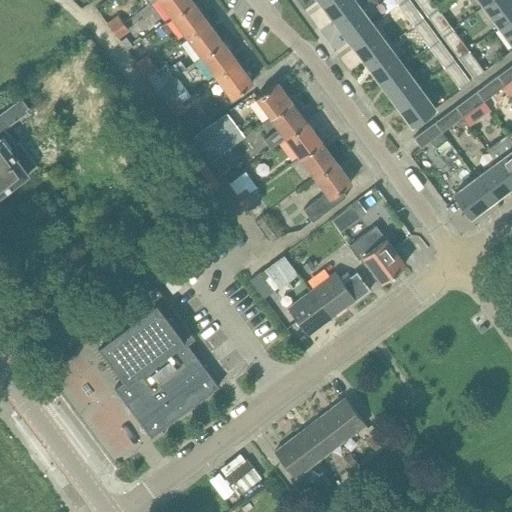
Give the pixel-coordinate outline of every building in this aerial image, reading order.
[(192,0),(160,0),(168,9),(173,16),(194,1),(192,0)] [(321,0),(335,19),(357,2),(355,0),(321,0)] [(387,20),(397,12),(388,0),(384,0),(376,6),(387,20)] [(414,26),(424,18),(410,0),(404,0),(398,5),(414,26)] [(415,0),(427,16),(437,8),(431,0),(415,0)] [(501,26),(511,18),(511,0),(492,0),(486,5),(501,26)] [(194,1),(173,16),(184,31),(188,36),(208,21),(204,16),(194,1)] [(351,40),(373,24),(357,2),(335,19),(351,40)] [(443,37),(453,29),(437,8),(427,16),(443,37)] [(107,22),(113,30),(124,22),(118,14),(107,22)] [(429,47),(440,39),(424,18),(414,26),(429,47)] [(511,40),(511,18),(501,26),(511,40)] [(188,36),(200,53),(202,56),(223,41),(221,38),(208,21),(188,36)] [(130,30),(124,22),(113,30),(119,38),(130,30)] [(366,61),(388,45),(373,24),(351,40),(366,61)] [(458,58),(469,50),(453,29),(443,37),(458,58)] [(445,68),(455,60),(440,39),(429,47),(445,68)] [(216,75),(217,76),(237,60),(223,41),(202,56),(216,75)] [(382,82),(404,66),(388,45),(366,61),(382,82)] [(474,79),(484,71),(479,65),(469,50),(458,58),(474,79)] [(142,70),(152,62),(147,55),(136,62),(142,70)] [(232,96),(237,93),(253,81),(237,60),(217,76),(232,96)] [(461,89),(471,81),(455,60),(445,68),(461,89)] [(176,75),(186,68),(180,61),(171,68),(176,75)] [(158,70),(152,62),(142,70),(148,78),(158,70)] [(511,65),(498,76),(504,85),(511,79),(511,65)] [(397,103),(419,87),(404,66),(382,82),(397,103)] [(172,80),(169,76),(154,87),(157,90),(171,109),(182,100),(182,101),(191,95),(176,77),(172,80)] [(498,76),(477,91),(483,100),(504,85),(498,76)] [(271,117),(292,101),(277,81),(256,96),(271,117)] [(413,124),(429,112),(434,108),(419,87),(397,103),(413,124)] [(477,91),(455,107),(462,116),(483,100),(477,91)] [(30,109),(21,97),(0,112),(0,192),(37,165),(19,141),(17,143),(5,127),(30,109)] [(188,110),(182,101),(182,100),(171,109),(177,117),(187,130),(202,119),(193,106),(188,110)] [(271,148),(286,136),(306,121),(292,101),(271,117),(279,128),(264,139),(271,148)] [(441,131),(462,116),(455,107),(434,122),(441,131)] [(301,156),(321,141),(306,121),(286,136),(301,156)] [(420,147),(436,135),(441,131),(434,122),(429,126),(413,138),(420,147)] [(210,162),(229,147),(212,124),(193,138),(210,162)] [(260,124),(245,125),(247,138),(261,137),(260,124)] [(508,135),(508,134),(487,149),(496,162),(497,162),(511,182),(511,139),(508,134),(508,135)] [(316,176),(336,161),(321,141),(301,156),(316,176)] [(351,182),(336,161),(316,176),(327,191),(304,208),(313,221),(347,196),(342,189),(351,182)] [(492,199),(511,184),(511,182),(497,162),(496,162),(476,178),(492,199)] [(209,192),(210,192),(221,184),(206,164),(195,173),(209,192)] [(240,202),(257,189),(245,172),(229,184),(237,194),(235,196),(240,202)] [(470,215),(492,199),(476,178),(454,193),(470,215)] [(245,210),(263,196),(257,189),(240,202),(245,210)] [(272,242),(283,233),(270,215),(267,212),(256,221),(261,227),(260,229),(269,242),(271,241),(272,242)] [(405,264),(376,225),(349,245),(359,258),(363,255),(370,265),(382,281),(405,264)] [(265,269),(252,279),(266,298),(279,288),(279,289),(298,274),(284,255),(265,269)] [(242,266),(227,275),(250,315),(265,307),(242,266)] [(331,317),(346,305),(354,299),(356,301),(370,290),(357,272),(343,282),(335,271),(311,289),(331,317)] [(173,275),(165,281),(173,292),(181,286),(173,275)] [(38,314),(67,295),(61,285),(32,304),(38,314)] [(177,414),(179,416),(219,385),(188,344),(195,338),(158,288),(93,337),(99,344),(98,345),(101,348),(107,356),(109,359),(110,359),(116,368),(118,371),(119,371),(125,380),(115,387),(117,390),(120,388),(153,432),(177,414)] [(331,317),(311,289),(287,306),(295,318),(307,334),(331,317)] [(272,312),(258,316),(260,328),(275,324),(272,312)] [(386,372),(423,405),(437,391),(400,357),(386,372)] [(365,424),(357,413),(345,397),(322,415),(342,442),(365,424)] [(362,415),(370,432),(385,425),(377,408),(362,415)] [(318,459),(342,442),(322,415),(298,433),(318,459)] [(294,477),(300,473),(318,459),(298,433),(274,451),(294,477)] [(1,448),(0,448),(0,479),(16,468),(1,448)] [(245,461),(240,454),(222,469),(226,475),(225,477),(239,495),(262,478),(253,467),(247,459),(245,461)] [(0,479),(0,510),(30,489),(16,468),(0,479)] [(30,489),(0,510),(0,511),(42,511),(45,510),(30,489)]
